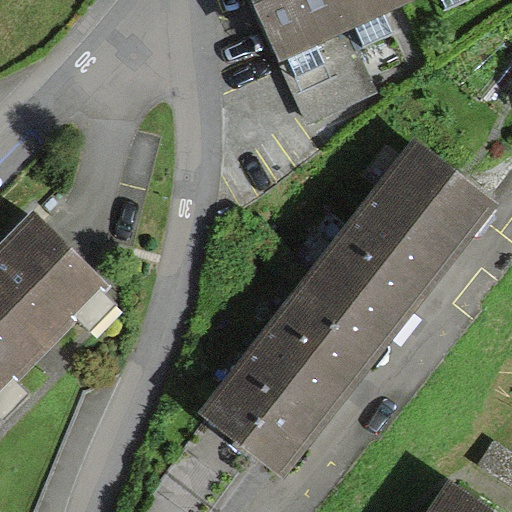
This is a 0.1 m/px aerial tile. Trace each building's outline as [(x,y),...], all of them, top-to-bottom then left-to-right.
[(217,0),(246,65),(395,0),(217,0)] [(416,154),(319,279),(390,334),(439,272),(487,210),(416,154)] [(37,225),(0,261),(0,391),(102,288),(37,225)] [(283,472),(390,334),(319,279),(212,416),(283,472)] [(506,511),(460,481),(439,511),(506,511)]
